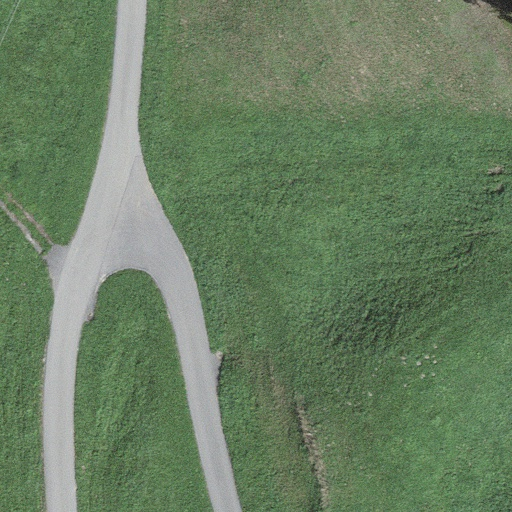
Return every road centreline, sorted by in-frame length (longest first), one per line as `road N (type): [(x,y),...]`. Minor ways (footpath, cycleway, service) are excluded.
road 1 (unclassified): [(228,511),(181,291),(118,203)]
road 2 (unclassified): [(118,203),(74,294),(62,343),(56,400),(63,511)]
road 3 (unclassified): [(131,0),(118,203)]
